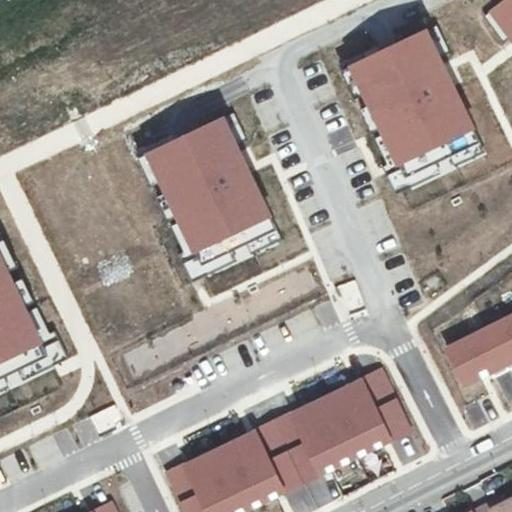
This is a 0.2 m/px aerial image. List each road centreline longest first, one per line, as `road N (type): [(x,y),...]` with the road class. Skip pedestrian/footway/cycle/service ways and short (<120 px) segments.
road 1 (residential): [(460,464),(387,327),(351,334),(111,448)]
road 2 (residential): [(111,448),(0,503)]
